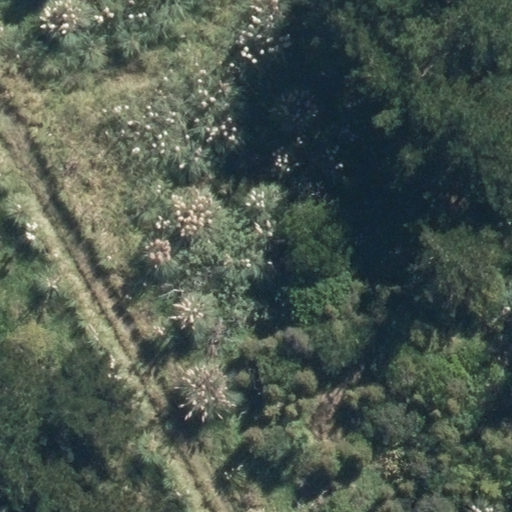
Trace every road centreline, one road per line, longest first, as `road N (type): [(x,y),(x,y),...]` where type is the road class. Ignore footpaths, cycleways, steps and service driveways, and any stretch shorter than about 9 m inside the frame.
road 1 (track): [(0,122),(50,159),(210,511)]
road 2 (track): [(50,159),(185,0)]
